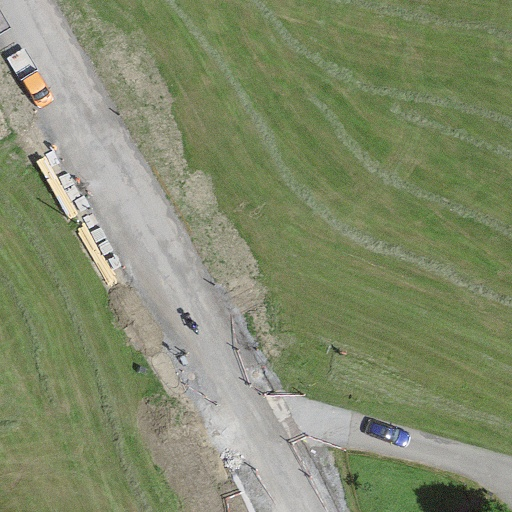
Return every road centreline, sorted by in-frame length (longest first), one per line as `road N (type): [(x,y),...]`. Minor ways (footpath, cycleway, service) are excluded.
road 1 (tertiary): [(297,511),(9,0)]
road 2 (track): [(243,419),(511,472)]
